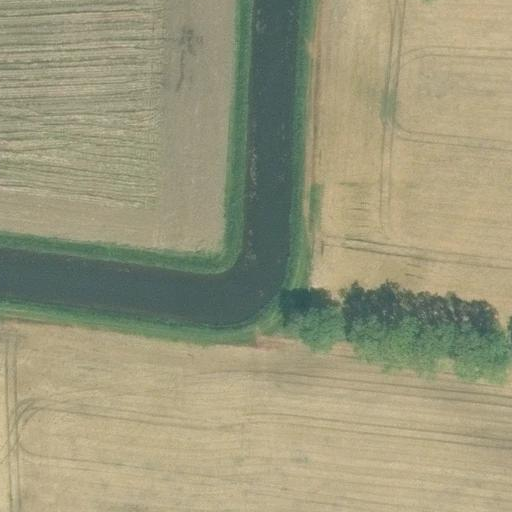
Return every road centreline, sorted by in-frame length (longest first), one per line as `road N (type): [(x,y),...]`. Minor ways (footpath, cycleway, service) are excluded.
road 1 (track): [(0,300),(216,330),(247,328),(280,309),(296,275),(310,0)]
road 2 (track): [(0,233),(210,261),(228,253),(239,0)]
